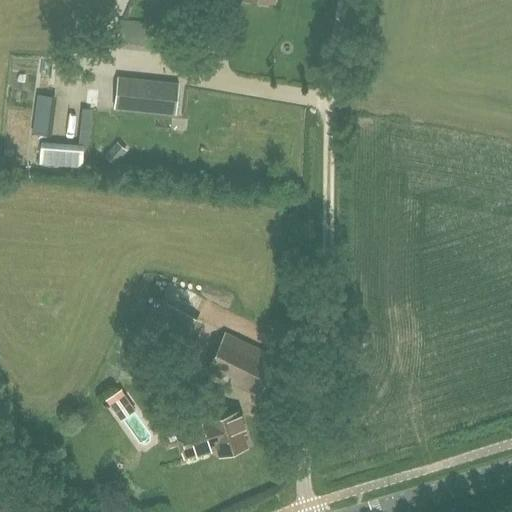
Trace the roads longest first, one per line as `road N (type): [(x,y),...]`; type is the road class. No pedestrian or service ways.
road 1 (track): [(344,0),(328,97),(327,271),(303,465),(306,504)]
road 2 (secondary): [(378,511),(511,472)]
